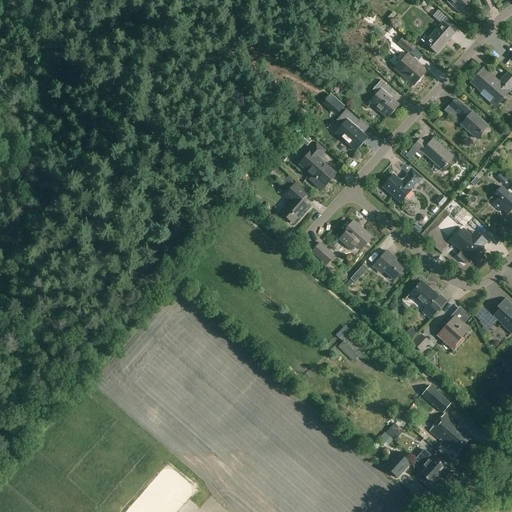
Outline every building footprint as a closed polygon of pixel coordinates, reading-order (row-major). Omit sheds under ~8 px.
[(444,0),(459,13),(471,0),(470,0),(444,0)] [(438,11),(433,17),(441,24),(446,18),(438,11)] [(437,55),(454,35),(443,25),(425,45),(437,55)] [(399,44),(409,53),(410,54),(414,49),(403,39),(399,44)] [(417,63),(409,56),(408,55),(394,70),(414,87),(426,73),(416,64),(417,63)] [(499,84),(484,70),(471,84),(482,94),(485,90),(500,104),(510,93),(508,92),(511,87),(511,78),(507,75),(499,84)] [(386,119),(398,106),(388,97),(392,92),(381,82),(373,91),(378,96),(370,106),(386,119)] [(323,103),(337,114),(343,107),(330,95),(323,103)] [(455,120),(459,116),(465,121),(461,125),(476,139),(487,127),(471,112),(470,114),(455,100),(445,112),(455,120)] [(355,152),(367,139),(353,126),(358,121),(345,110),(337,119),(343,125),(335,133),(355,152)] [(307,147),(311,142),(303,135),(299,140),(307,147)] [(441,170),(453,157),(433,140),(427,146),(420,140),(412,149),(421,158),(424,155),(441,170)] [(321,192),(336,175),(318,160),(325,152),(316,144),(307,154),(309,155),(300,166),(313,177),(309,181),(321,192)] [(416,154),(412,150),(405,157),(410,161),(416,154)] [(393,176),(382,188),(400,203),(411,191),(410,190),(416,183),(417,184),(422,179),(412,170),(407,175),(408,177),(402,183),(393,176)] [(503,185),(508,180),(500,174),(496,178),(503,185)] [(278,176),(269,181),(272,187),(281,182),(278,176)] [(293,181),(288,177),(285,181),(290,185),(293,181)] [(293,226),(308,208),(301,202),(307,196),(295,185),(285,197),(291,202),(280,215),(293,226)] [(511,210),(511,197),(501,187),(494,194),(498,198),(492,204),(505,216),(511,210)] [(442,197),(436,203),(441,207),(446,200),(442,197)] [(480,215),(490,212),(487,205),(478,209),(480,215)] [(419,219),(419,220),(419,221),(420,222),(421,223),(422,223),(423,223),(424,223),(425,223),(426,222),(427,221),(427,220),(427,219),(427,218),(427,217),(426,217),(426,216),(425,216),(424,215),(423,215),(422,215),(421,215),(421,216),(420,216),(420,217),(419,217),(419,218),(419,219)] [(352,251),(356,246),(361,250),(372,238),(353,221),(341,235),(343,236),(340,240),(352,251)] [(452,242),(461,251),(457,256),(464,262),(468,257),(472,261),(483,249),(481,247),(485,242),(475,232),(471,238),(463,230),(452,242)] [(326,266),(334,256),(320,244),(312,253),(326,266)] [(394,281),(404,270),(393,260),(394,258),(387,251),(373,268),(379,273),(381,270),(394,281)] [(363,265),(350,280),(355,284),(368,269),(363,265)] [(430,319),(439,308),(433,303),(438,297),(421,282),(410,294),(426,308),(422,312),(430,319)] [(511,304),(505,299),(497,308),(499,310),(494,315),(503,323),(501,325),(511,334),(510,335),(511,332),(511,304)] [(486,333),(497,321),(482,307),(474,316),(480,322),(478,323),(483,327),(482,329),(486,333)] [(437,336),(452,350),(454,352),(465,340),(462,338),(470,330),(455,317),(441,332),(437,336)] [(410,340),(416,334),(410,328),(404,334),(410,340)] [(421,336),(413,345),(420,351),(428,342),(421,336)] [(450,405),(441,396),(429,387),(422,395),(433,405),(443,413),(450,405)] [(458,451),(468,439),(457,430),(459,427),(444,415),(429,431),(448,448),(451,445),(458,451)] [(392,439),(401,430),(395,424),(386,433),(392,439)] [(385,434),(380,439),(387,445),(392,439),(385,434)] [(430,482),(443,467),(424,450),(415,460),(423,467),(419,472),(430,482)] [(397,478),(410,464),(397,453),(385,467),(397,478)]
